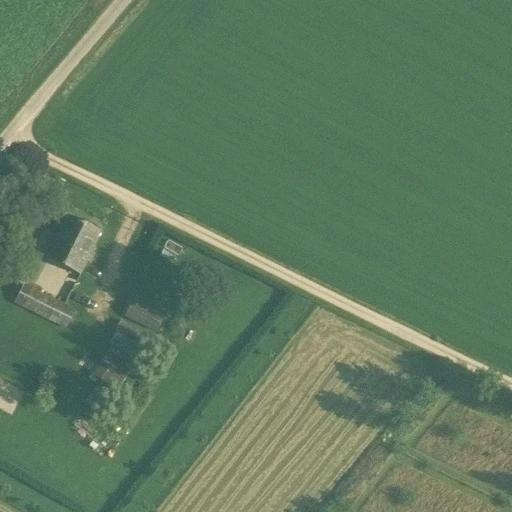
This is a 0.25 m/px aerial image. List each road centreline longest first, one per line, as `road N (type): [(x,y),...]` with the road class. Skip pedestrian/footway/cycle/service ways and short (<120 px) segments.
road 1 (track): [(511,386),(9,135)]
road 2 (unclassified): [(0,145),(124,0)]
